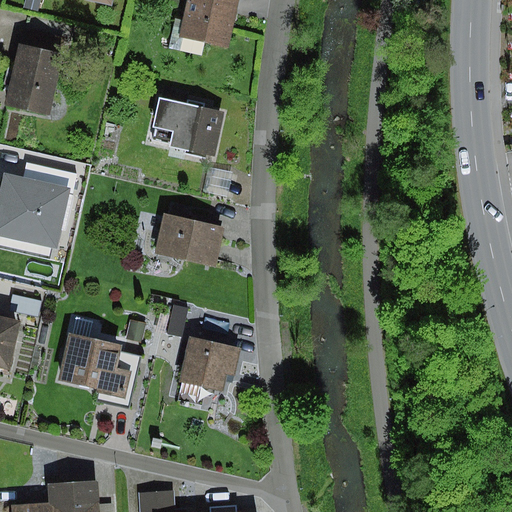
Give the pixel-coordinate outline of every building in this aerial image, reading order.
[(25,0),(23,8),(39,11),(41,0),(25,0)] [(247,0),(197,0),(190,40),(238,48),(247,0)] [(72,60),(30,50),(17,105),(60,114),(72,60)] [(232,115),(173,100),(162,144),(221,158),(232,115)] [(208,168),(203,192),(227,198),(232,174),(208,168)] [(77,192),(31,182),(22,222),(68,232),(77,192)] [(233,228),(174,217),(167,253),(226,264),(233,228)] [(187,308),(173,305),(167,333),(182,336),(187,308)] [(29,320),(0,313),(0,364),(19,369),(29,320)] [(130,320),(126,339),(142,343),(146,324),(130,320)] [(132,343),(79,334),(71,379),(134,390),(139,364),(128,362),(132,343)] [(250,347),(200,336),(190,381),(241,391),(250,347)] [(63,511),(112,511),(110,480),(62,484),(64,505),(63,511)] [(146,511),(180,511),(180,491),(146,492),(146,511)]
